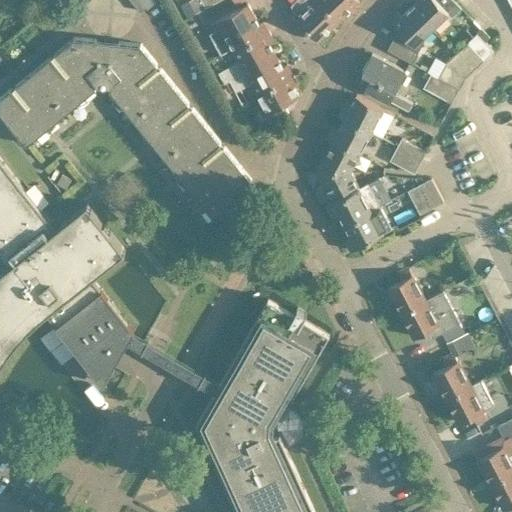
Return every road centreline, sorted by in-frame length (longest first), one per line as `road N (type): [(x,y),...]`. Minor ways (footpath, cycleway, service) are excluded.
road 1 (residential): [(459,509),(285,171),(324,86)]
road 2 (residential): [(92,511),(157,388)]
